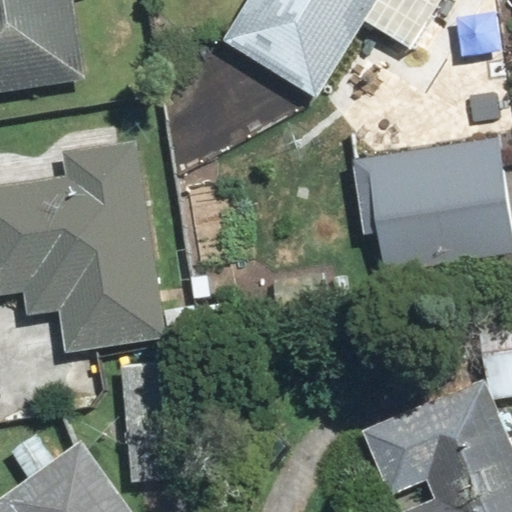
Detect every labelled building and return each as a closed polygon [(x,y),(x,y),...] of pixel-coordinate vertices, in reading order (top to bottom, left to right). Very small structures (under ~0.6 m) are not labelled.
[(0,0),(0,103),(103,89),(91,0),(0,0)] [(270,0),(244,47),(341,104),(386,27),(428,51),(456,0),(270,0)] [(400,229),(406,279),(511,266),(511,141),(365,159),(374,233),(400,229)] [(0,298),(18,296),(20,320),(71,314),(76,353),(173,342),(149,144),(73,153),(76,178),(0,186),(0,298)] [(511,296),(489,299),(504,402),(511,400),(511,296)] [(197,361),(126,369),(138,466),(208,458),(197,361)] [(511,511),(511,425),(490,375),(370,427),(396,486),(433,470),(442,491),(405,507),(407,511),(511,511)] [(17,511),(150,511),(101,450),(17,511)]
